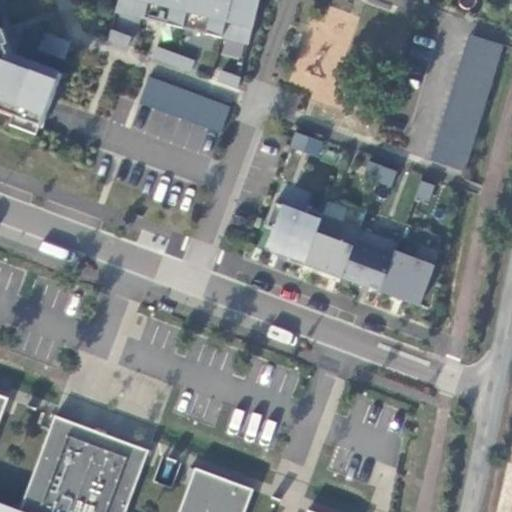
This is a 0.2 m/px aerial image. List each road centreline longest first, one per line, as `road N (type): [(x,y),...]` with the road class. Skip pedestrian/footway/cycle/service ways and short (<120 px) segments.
road 1 (residential): [(193,282),(495,391)]
road 2 (unclassified): [(296,0),(193,282)]
road 3 (residential): [(0,212),(193,282)]
road 4 (unclassified): [(495,391),(469,511)]
